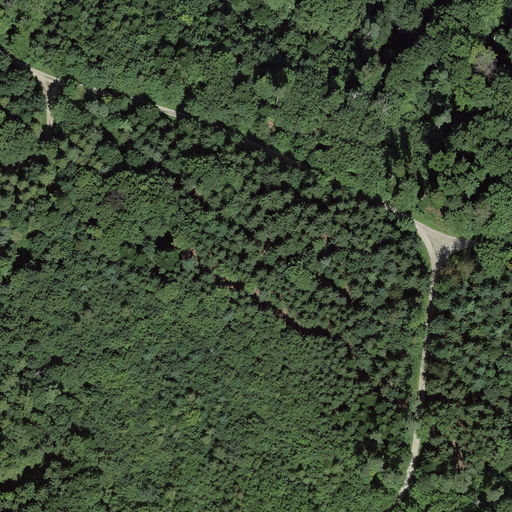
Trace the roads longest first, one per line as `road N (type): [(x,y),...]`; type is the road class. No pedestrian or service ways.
road 1 (track): [(0,53),(38,73),(182,117),(397,214),(437,243)]
road 2 (track): [(511,247),(437,243),(411,470),(390,511)]
road 3 (track): [(38,73),(49,105),(48,142),(30,164),(0,169)]
